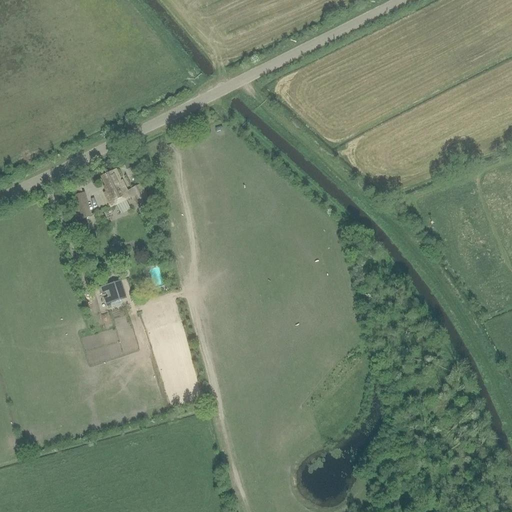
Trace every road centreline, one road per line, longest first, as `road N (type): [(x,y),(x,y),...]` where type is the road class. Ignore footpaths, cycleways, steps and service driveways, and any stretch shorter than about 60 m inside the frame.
road 1 (tertiary): [(229,86),(0,196)]
road 2 (tertiary): [(229,86),(403,0)]
